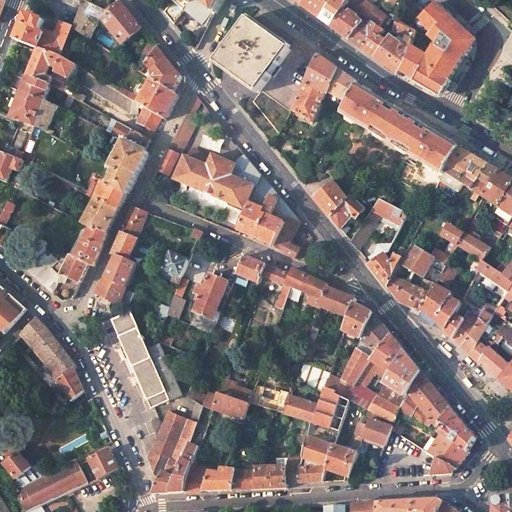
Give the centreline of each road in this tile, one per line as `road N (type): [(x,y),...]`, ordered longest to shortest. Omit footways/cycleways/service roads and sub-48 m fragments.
road 1 (trunk): [(54,0),(511,442)]
road 2 (trunk): [(511,321),(181,0)]
road 3 (unclassified): [(460,488),(150,510)]
road 4 (primary): [(372,285),(196,69)]
road 5 (unclassified): [(133,196),(357,290),(372,285)]
road 6 (tertiary): [(273,0),(452,118)]
road 7 (unclassified): [(67,322),(150,510)]
road 8 (primary): [(498,441),(401,319)]
road 9 (residential): [(133,196),(67,322)]
road 10 (residential): [(401,319),(416,316),(511,400)]
road 11 (residential): [(196,69),(133,196)]
road 12 (tertiary): [(455,0),(490,37),(452,118)]
